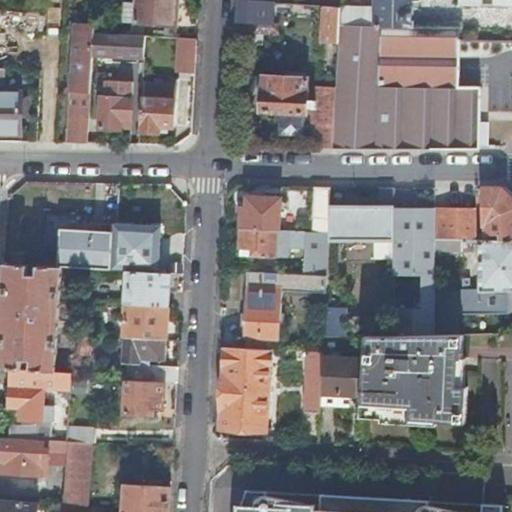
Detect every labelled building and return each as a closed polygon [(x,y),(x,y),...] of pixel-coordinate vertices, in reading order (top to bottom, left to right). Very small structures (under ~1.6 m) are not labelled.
[(175,0),(133,0),(133,19),(174,22),(175,0)] [(271,5),(271,1),(260,0),(236,0),(235,21),(245,21),(270,22),(271,5)] [(373,0),(373,23),(409,24),(410,7),(406,7),(406,0),(373,0)] [(327,4),(320,3),(318,39),(337,40),(338,22),(339,4),(327,4)] [(277,5),(271,5),(270,22),(245,21),(244,27),(275,29),(277,5)] [(43,10),(20,8),(18,23),(42,25),(43,10)] [(65,140),(85,140),(91,52),(92,30),(93,20),(72,19),(65,140)] [(338,22),(337,40),(335,85),(332,144),(478,145),(479,83),(457,83),(457,37),(456,37),(456,25),(409,24),(373,23),(368,23),(362,23),(338,22)] [(92,30),(91,52),(142,56),(142,43),(143,33),(136,33),(92,30)] [(173,67),(192,68),(192,66),(194,36),(179,35),(175,35),(173,67)] [(261,74),(259,109),(304,112),(306,76),(261,74)] [(99,117),(99,125),(120,126),(120,117),(130,117),(131,79),(105,78),(104,94),(99,94),(99,117)] [(140,81),(138,129),(158,130),(158,124),(170,125),(172,82),(140,81)] [(332,144),(335,85),(310,84),(307,144),(332,144)] [(18,91),(0,90),(0,130),(17,131),(18,112),(24,113),(24,98),(18,98),(18,91)] [(129,127),(130,117),(120,117),(120,126),(129,127)] [(328,185),(311,184),(309,229),(325,230),(328,185)] [(499,237),(511,236),(511,197),(500,186),(481,185),(481,223),(483,224),(484,232),(498,232),(499,237)] [(240,206),(239,225),(277,227),(278,196),(246,194),(246,198),(245,206),(240,206)] [(392,330),(433,330),(433,237),(433,206),(340,206),(340,237),(392,236),(392,330)] [(433,206),(433,237),(458,237),(474,236),(474,232),(474,207),(433,206)] [(108,228),(108,221),(90,220),(89,228),(108,228)] [(126,268),(141,269),(144,223),(108,221),(108,228),(89,228),(57,226),(55,264),(59,264),(77,265),(126,268)] [(277,227),(239,225),(239,245),(251,245),(251,253),(287,254),(287,244),(306,245),(305,272),(326,273),(327,230),(325,230),(309,229),(277,227)] [(507,287),(511,286),(511,236),(499,237),(498,232),(484,232),(480,232),(480,236),(474,236),(458,237),(459,248),(476,248),(477,286),(465,286),(465,275),(459,275),(460,311),(472,310),(507,310),(507,287)] [(5,261),(0,332),(0,365),(10,366),(20,367),(29,367),(53,369),(59,264),(55,264),(37,263),(36,273),(26,272),(27,262),(5,261)] [(167,304),(169,270),(141,269),(126,268),(124,302),(167,304)] [(243,333),(278,334),(281,287),(245,285),(243,333)] [(165,336),(167,304),(124,302),(123,334),(165,336)] [(322,334),(343,333),(344,307),(324,305),(322,334)] [(461,331),(473,331),(472,310),(460,311),(461,331)] [(73,331),(72,343),(87,344),(88,332),(73,331)] [(363,333),(358,415),(460,420),(462,383),(453,382),(453,369),(454,355),(456,355),(456,331),(433,331),(363,333)] [(164,358),(165,336),(123,334),(121,360),(126,360),(139,361),(139,357),(148,358),(164,358)] [(269,347),(223,344),(218,425),(265,428),(269,347)] [(321,354),(320,375),(319,391),(348,392),(354,393),(355,374),(350,373),(351,356),(321,354)] [(139,357),(139,361),(126,360),(125,378),(147,379),(148,362),(148,358),(139,357)] [(163,380),(175,381),(176,364),(148,362),(147,379),(163,380)] [(8,421),(7,435),(40,437),(65,438),(66,425),(67,420),(68,406),(68,399),(53,398),(53,402),(40,402),(41,387),(69,389),(70,374),(70,370),(69,370),(53,369),(29,367),(20,367),(10,366),(8,404),(9,404),(19,404),(18,417),(18,421),(8,421)] [(303,409),(318,410),(319,404),(319,391),(320,375),(305,375),(303,409)] [(161,406),(163,380),(147,379),(125,378),(123,411),(145,412),(145,405),(161,406)] [(319,391),(319,404),(347,406),(348,392),(319,391)] [(8,416),(18,417),(19,404),(9,404),(8,416)] [(68,406),(67,420),(87,421),(88,407),(68,406)] [(65,438),(89,440),(93,440),(94,426),(66,425),(65,438)] [(40,446),(65,448),(65,438),(40,437),(40,440),(1,438),(0,447),(0,457),(2,458),(1,469),(38,472),(40,446)] [(64,458),(88,459),(89,440),(65,438),(65,448),(64,458)] [(60,511),(64,511),(84,511),(88,459),(64,458),(61,499),(60,511)] [(122,511),(167,511),(169,485),(124,482),(122,511)] [(495,511),(496,506),(478,505),(233,489),(232,504),(238,504),(237,507),(236,511),(235,511),(495,511)] [(0,497),(0,511),(34,511),(36,500),(0,497)] [(478,497),(478,505),(496,506),(496,497),(478,497)]
